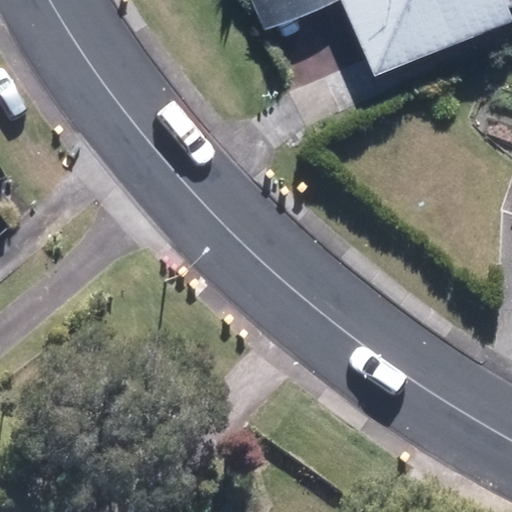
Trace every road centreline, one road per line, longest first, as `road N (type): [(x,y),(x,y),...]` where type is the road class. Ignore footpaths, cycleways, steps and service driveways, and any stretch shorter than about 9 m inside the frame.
road 1 (tertiary): [(511,438),(442,401),(270,267),(162,164),(51,0)]
road 2 (unknown): [(113,196),(0,283)]
